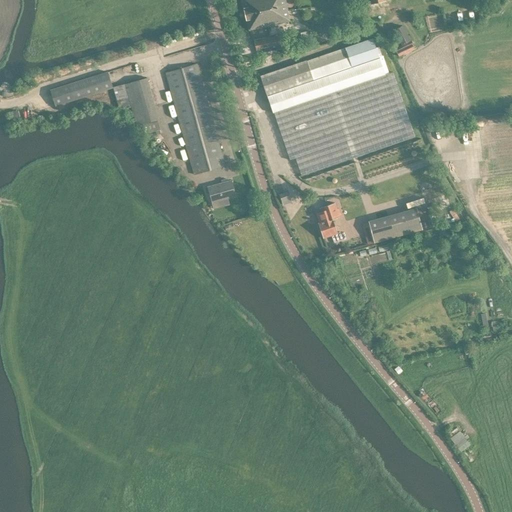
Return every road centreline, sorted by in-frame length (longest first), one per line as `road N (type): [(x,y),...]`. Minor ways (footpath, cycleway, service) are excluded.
road 1 (tertiary): [(478,511),(430,428),(330,306),(279,228),(210,0)]
road 2 (track): [(40,511),(40,469),(8,329),(22,222),(15,205),(0,201)]
